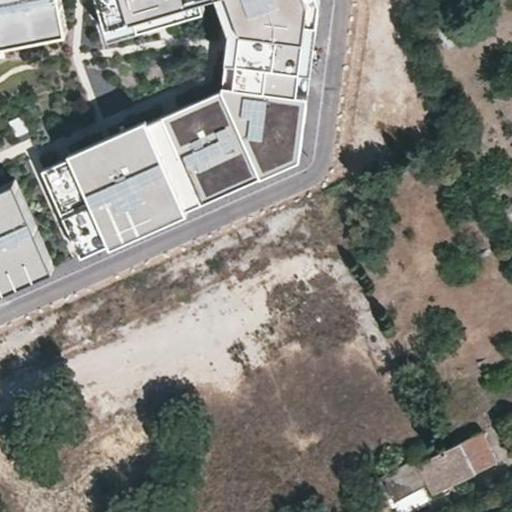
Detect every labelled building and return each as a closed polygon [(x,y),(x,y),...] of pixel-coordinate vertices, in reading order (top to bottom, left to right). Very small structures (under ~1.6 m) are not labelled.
[(0,0),(0,41),(68,29),(62,0),(0,0)] [(100,0),(111,35),(178,16),(174,5),(192,0),(231,0),(241,24),(231,28),(228,52),(239,53),(234,89),(223,87),(228,97),(202,109),(198,99),(165,113),(169,123),(127,142),(123,132),(103,141),(107,151),(48,177),(78,244),(291,150),(298,93),(309,95),(316,38),(306,36),(310,1),(321,3),(321,1),(320,0),(100,0)] [(205,8),(203,0),(192,0),(174,5),(178,16),(205,8)] [(231,0),(220,0),(231,28),(241,24),(231,0)] [(316,38),(321,3),(310,1),(306,36),(316,38)] [(239,53),(228,52),(223,87),(234,89),(239,53)] [(223,87),(198,99),(202,109),(228,97),(223,87)] [(301,157),(309,95),(298,93),(291,150),(78,244),(82,254),(301,157)] [(165,113),(123,132),(127,142),(169,123),(165,113)] [(103,141),(44,167),(48,177),(107,151),(103,141)] [(0,195),(20,187),(16,178),(0,184),(0,195)] [(51,257),(20,187),(0,195),(0,290),(8,287),(4,278),(51,257)] [(55,266),(51,257),(4,278),(8,287),(44,271),(55,266)] [(431,441),(411,451),(416,459),(383,475),(396,501),(428,484),(432,494),(498,461),(483,430),(437,453),(431,441)]
